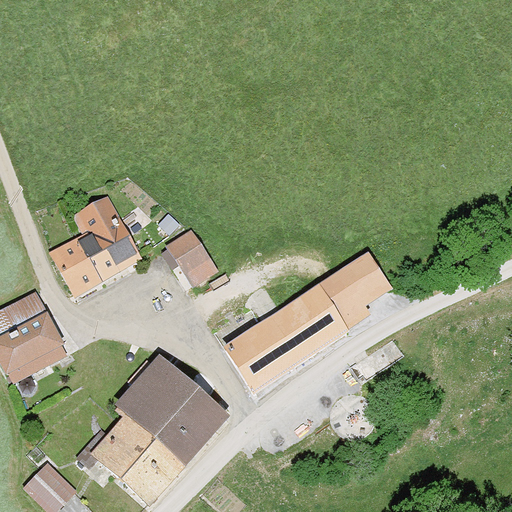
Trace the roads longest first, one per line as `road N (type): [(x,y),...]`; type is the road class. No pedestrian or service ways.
road 1 (unclassified): [(511,270),(254,430),(169,511)]
road 2 (track): [(0,159),(60,307),(83,328),(147,340),(196,363),(254,430)]
